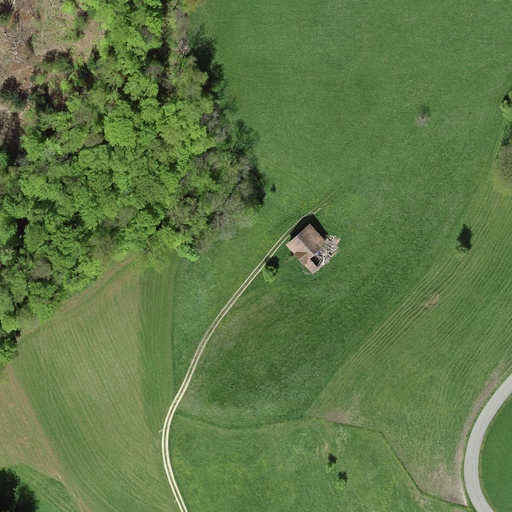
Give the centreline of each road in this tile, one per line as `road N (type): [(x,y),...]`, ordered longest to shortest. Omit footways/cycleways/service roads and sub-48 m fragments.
road 1 (track): [(358,158),(227,312),(298,278)]
road 2 (unclassified): [(511,385),(476,441),(471,476),(486,511)]
road 3 (track): [(185,511),(167,457),(169,423),(183,392)]
